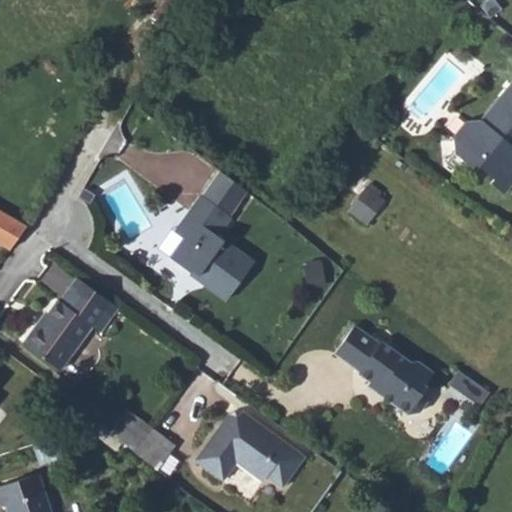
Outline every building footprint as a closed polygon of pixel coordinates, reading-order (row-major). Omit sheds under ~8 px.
[(470,161),(489,174),(484,179),(502,191),(511,176),(511,157),(505,153),(509,146),(511,147),(511,81),(502,74),(474,117),(463,115),(448,135),(447,153),(466,167),(470,161)] [(223,167),(179,226),(189,235),(175,252),(194,267),(199,272),(229,296),(258,263),(221,233),(251,191),(223,167)] [(371,181),(368,185),(380,194),(383,190),(371,181)] [(380,194),(368,185),(350,210),(362,219),(380,194)] [(386,198),(380,194),(362,219),(368,223),(386,198)] [(0,236),(13,242),(30,219),(0,202),(0,236)] [(89,322),(110,296),(82,276),(70,268),(51,293),(48,290),(30,312),(25,311),(11,331),(49,359),(81,316),(89,322)] [(353,329),(333,353),(351,365),(349,369),(365,380),(362,386),(402,415),(411,417),(419,413),(424,406),(425,398),(421,390),(429,376),(409,361),(405,362),(377,341),(371,342),(353,329)] [(457,369),(450,384),(483,401),(491,386),(457,369)] [(225,406),(216,418),(253,414),(239,404),(225,406)] [(116,414),(106,427),(131,445),(139,433),(116,414)] [(253,414),(216,418),(192,451),(220,472),(234,454),(240,452),(246,457),(247,463),(260,473),(264,467),(280,479),(290,465),(286,461),(297,446),(253,414)] [(139,433),(131,445),(153,462),(169,439),(147,422),(139,433)] [(297,446),(286,461),(290,465),(302,449),(297,446)] [(240,452),(234,454),(247,463),(246,457),(240,452)] [(7,500),(11,511),(52,511),(39,470),(0,481),(0,493),(2,501),(7,500)]
